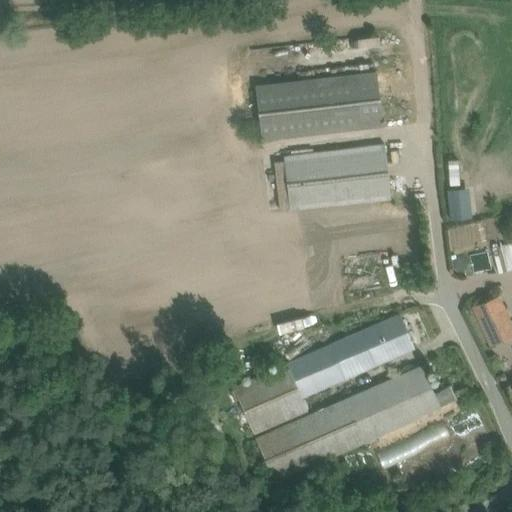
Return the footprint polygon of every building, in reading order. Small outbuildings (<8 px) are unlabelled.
[(270,26),(271,39),(298,35),(297,23),(270,26)] [(271,27),(246,30),(250,61),(274,58),(271,27)] [(349,62),(348,45),(321,48),(323,65),(349,62)] [(261,83),(265,127),(381,115),(377,71),(261,83)] [(283,156),(289,202),(398,188),(392,142),(283,156)] [(479,203),(490,203),(490,178),(478,178),(479,203)] [(511,235),(488,239),(493,277),(511,274),(511,235)] [(511,318),(500,294),(472,307),(490,345),(511,334),(511,318)] [(119,360),(184,344),(173,296),(107,312),(119,360)] [(421,345),(408,313),(243,379),(282,478),(465,405),(456,384),(436,392),(426,366),(312,411),(305,391),(421,345)] [(428,425),(394,437),(398,450),(433,438),(428,425)]
